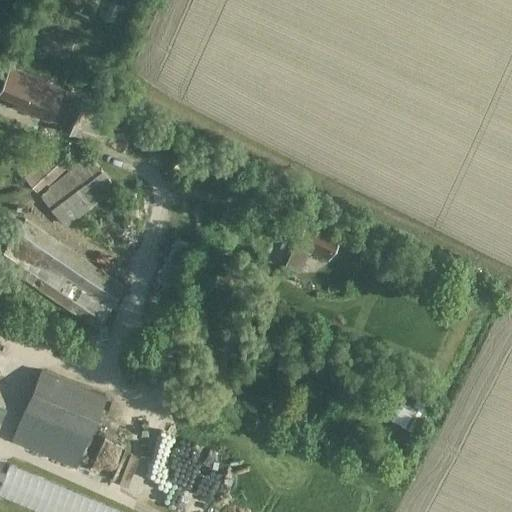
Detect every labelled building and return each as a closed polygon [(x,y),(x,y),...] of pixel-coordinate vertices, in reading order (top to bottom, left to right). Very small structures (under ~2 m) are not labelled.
[(47,119),(61,86),(10,65),(7,70),(0,85),(0,91),(20,100),(19,103),(31,108),(30,111),(47,119)] [(60,125),(89,138),(104,102),(66,85),(61,96),(71,101),(60,125)] [(68,161),(55,147),(43,157),(23,176),(35,190),(68,161)] [(39,195),(40,196),(64,223),(74,236),(116,203),(113,200),(120,194),(90,155),(39,195)] [(224,203),(216,220),(246,235),(254,218),(224,203)] [(326,257),(340,228),(308,213),(292,247),(301,251),(304,246),(326,257)] [(0,261),(96,327),(123,286),(24,218),(0,253),(0,261)] [(281,357),(280,316),(265,317),(266,357),(281,357)] [(184,358),(196,333),(164,319),(153,344),(184,358)] [(333,353),(319,348),(310,373),(323,378),(333,353)] [(9,440),(75,467),(104,396),(39,369),(9,440)] [(394,393),(388,381),(365,394),(372,405),(394,393)] [(126,511),(6,464),(0,478),(0,496),(39,511),(126,511)]
